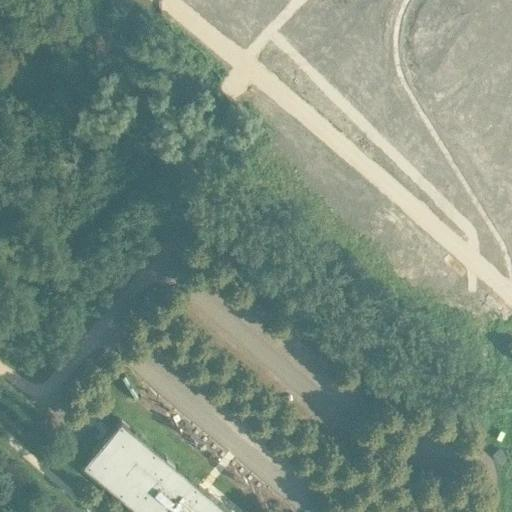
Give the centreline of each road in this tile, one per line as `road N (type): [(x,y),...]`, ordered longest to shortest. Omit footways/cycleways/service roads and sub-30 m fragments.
road 1 (motorway): [(371,0),(511,118)]
road 2 (unknown): [(94,511),(0,429)]
